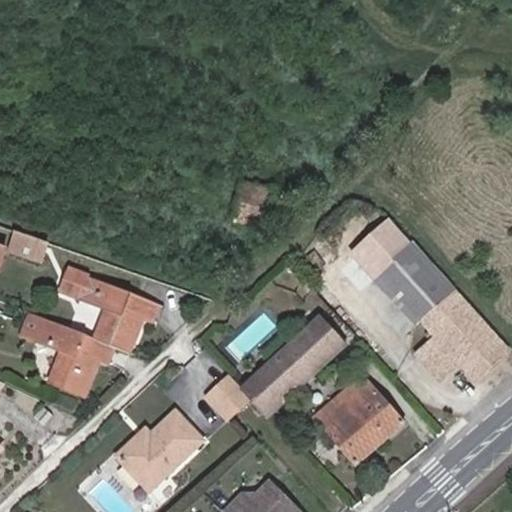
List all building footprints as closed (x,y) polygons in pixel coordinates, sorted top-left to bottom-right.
[(270,231),(279,192),(244,183),(234,222),(251,226),(270,231)] [(47,244),(17,234),(10,252),(40,264),(47,244)] [(422,325),(457,294),(436,271),(430,263),(414,247),(378,278),(421,326),(422,325)] [(95,340),(116,348),(129,353),(143,319),(154,324),(160,307),(87,279),(79,301),(110,312),(105,324),(102,323),(95,340)] [(511,353),(457,294),(422,325),(436,340),(418,356),(442,382),(461,367),(476,383),(511,353)] [(95,340),(44,319),(36,342),(66,354),(60,370),(56,369),(51,384),(86,398),(100,363),(109,366),(116,348),(95,340)] [(269,418),(345,348),(321,322),(246,392),(269,418)] [(226,417),(248,396),(231,378),(209,398),(226,417)] [(406,425),(369,383),(360,391),(355,385),(315,419),(357,467),(406,425)] [(143,448),(135,439),(113,460),(144,495),(199,445),(174,419),(150,441),(143,448)] [(143,432),(135,439),(143,448),(150,441),(143,432)] [(242,492),(223,511),(298,511),(267,482),(258,492),(242,492)]
